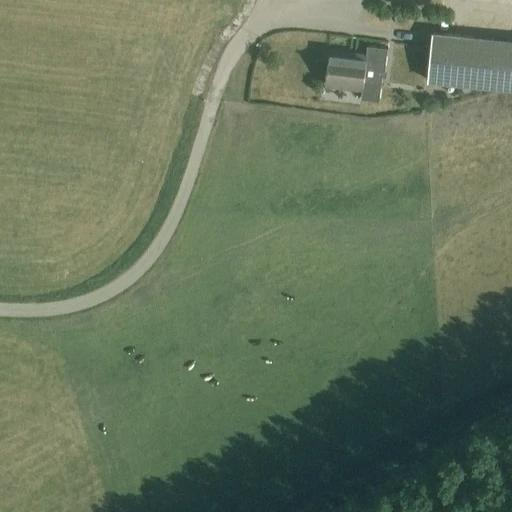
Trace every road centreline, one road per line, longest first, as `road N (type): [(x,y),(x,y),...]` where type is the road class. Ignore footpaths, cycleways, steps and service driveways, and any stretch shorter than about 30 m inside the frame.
road 1 (unclassified): [(0,311),(72,310),(156,263),(186,207),(224,84)]
road 2 (track): [(312,511),(511,399)]
